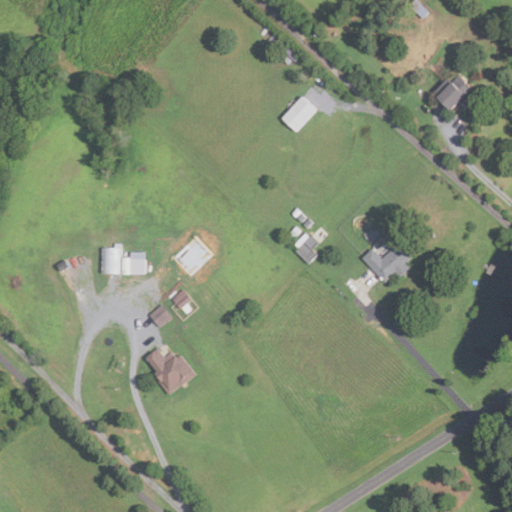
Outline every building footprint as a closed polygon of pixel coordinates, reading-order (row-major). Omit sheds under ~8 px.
[(416,0),(429,11),(422,18),(408,4),(412,0),(416,0)] [(435,95),(450,80),(451,81),(458,75),(474,90),(460,104),(457,102),(449,110),(435,95)] [(314,111),(294,134),(280,121),(300,99),(314,111)] [(300,211),(294,216),(291,212),(296,207),(300,211)] [(305,216),(301,221),(297,217),(301,213),(305,216)] [(307,228),(303,224),(308,218),(312,222),(307,228)] [(385,281),(362,257),(372,247),(382,257),(394,246),(384,236),(392,229),(415,253),(406,262),(409,266),(398,276),(395,272),(385,281)] [(317,254),(307,263),(294,250),(311,234),(317,241),(310,248),(317,254)] [(209,254),(185,276),(169,259),(193,236),(209,254)] [(101,272),(101,247),(121,248),(120,273),(101,272)] [(121,273),(121,257),(129,257),(129,251),(145,251),(145,273),(121,273)] [(186,313),(172,298),(182,288),(192,298),(187,302),(192,308),(186,313)] [(159,327),(149,314),(161,304),(171,316),(159,327)] [(168,393),(157,380),(159,378),(154,373),(156,371),(145,357),(156,348),(164,357),(172,351),(177,357),(180,355),(196,373),(182,385),(180,383),(168,393)]
